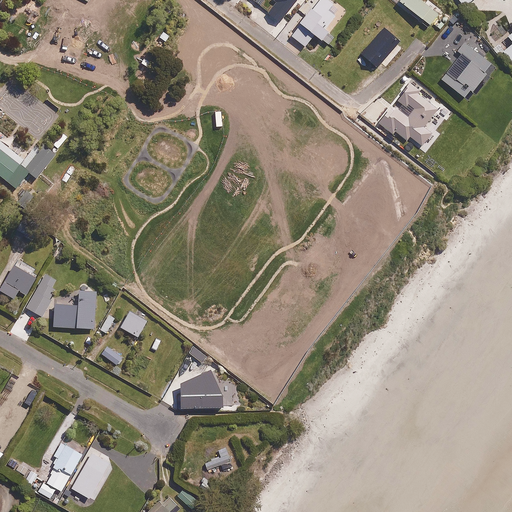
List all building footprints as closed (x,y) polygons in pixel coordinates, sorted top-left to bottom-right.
[(275,0),(278,2),(270,12),(282,21),(297,0),(275,0)] [(345,12),(330,0),(321,0),(293,36),(306,47),(316,34),(329,45),(335,37),(329,33),(345,12)] [(401,41),(386,27),(363,54),(378,67),(401,41)] [(164,31),(159,37),(166,43),(171,37),(164,31)] [(496,66),(465,43),(459,51),(474,63),(461,79),(448,70),(441,78),(469,100),(496,66)] [(420,91),(412,84),(399,100),(407,107),(410,104),(415,109),(409,116),(395,105),(380,123),(394,134),(396,131),(408,140),(411,136),(422,145),(433,133),(425,126),(438,110),(418,93),(420,91)] [(66,143),(60,138),(53,147),(59,151),(66,143)] [(63,158),(47,145),(28,168),(44,181),(63,158)] [(23,165),(0,146),(0,173),(10,182),(23,165)] [(35,197),(29,191),(18,202),(24,208),(35,197)] [(36,270),(19,260),(1,290),(15,299),(20,291),(27,295),(37,278),(32,275),(36,270)] [(59,281),(47,274),(27,308),(42,316),(51,302),(48,300),(59,281)] [(97,292),(81,291),(80,306),(56,305),(55,327),(95,329),(97,292)] [(150,317),(133,307),(122,328),(139,337),(150,317)] [(115,318),(109,315),(101,330),(107,333),(115,318)] [(123,357),(108,347),(103,354),(117,365),(123,357)] [(207,356),(194,347),(189,353),(202,362),(207,356)] [(225,397),(213,370),(183,385),(183,409),(225,407),(225,397)] [(21,382),(15,378),(10,389),(16,392),(21,382)] [(33,406),(8,392),(0,404),(0,405),(16,415),(6,433),(14,438),(33,406)] [(55,456),(58,457),(54,464),(56,465),(50,475),(52,477),(48,483),(62,492),(83,455),(63,443),(55,456)] [(9,447),(4,444),(0,449),(0,457),(1,459),(9,447)] [(211,459),(212,461),(206,462),(209,470),(222,465),(223,470),(233,467),(226,448),(219,450),(221,456),(211,459)] [(79,497),(81,494),(91,499),(111,464),(93,454),(73,489),(71,493),(79,497)] [(28,477),(31,471),(19,464),(16,470),(28,477)] [(31,471),(28,477),(25,481),(38,489),(43,481),(36,477),(38,475),(31,471)] [(44,484),(39,492),(51,499),(56,490),(44,484)] [(201,504),(185,489),(178,496),(194,511),(201,504)] [(178,511),(181,509),(170,497),(163,504),(160,501),(149,511),(178,511)]
